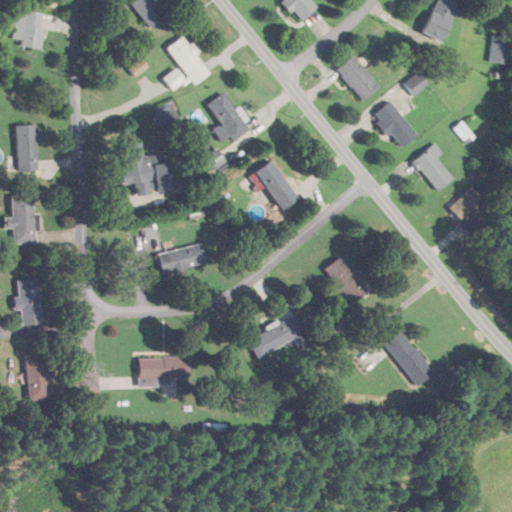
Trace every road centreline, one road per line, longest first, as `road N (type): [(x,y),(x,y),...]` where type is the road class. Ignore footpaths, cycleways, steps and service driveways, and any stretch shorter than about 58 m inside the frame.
road 1 (residential): [(369,182),(249,282),(208,305),(125,311),(97,303),(85,277),(74,72),(79,0)]
road 2 (tertiary): [(511,351),(221,0)]
